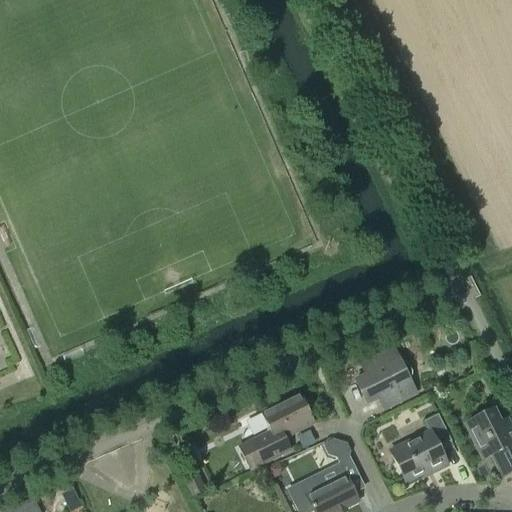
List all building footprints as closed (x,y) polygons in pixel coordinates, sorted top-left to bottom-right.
[(403,364),(398,362),(392,350),(360,366),(365,377),(354,382),(364,402),(375,396),(382,411),(414,395),(408,383),(410,378),(410,374),(407,366),(403,364)] [(297,401),(295,397),(260,414),(268,429),(266,435),(249,443),(261,466),(289,452),(283,439),(312,424),(302,403),(297,401)] [(489,455),(501,479),(511,473),(511,432),(506,421),(499,425),(493,412),(464,426),(481,461),(484,460),(483,458),(489,455)] [(423,423),(428,434),(389,453),(404,483),(430,470),(432,474),(446,467),(437,449),(450,442),(437,416),(423,423)] [(337,463),(344,478),(318,490),(313,480),(287,493),(296,511),(345,511),(344,510),(357,503),(352,492),(362,486),(348,458),(337,463)] [(182,478),(191,497),(203,491),(194,472),(182,478)] [(70,480),(58,486),(70,511),(74,511),(82,508),(70,480)] [(2,511),(38,511),(32,500),(2,511)]
